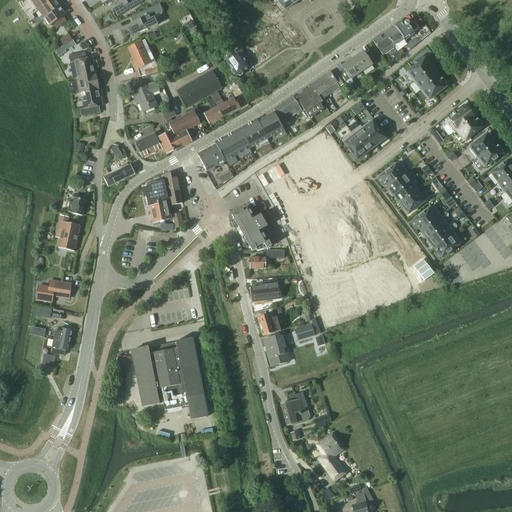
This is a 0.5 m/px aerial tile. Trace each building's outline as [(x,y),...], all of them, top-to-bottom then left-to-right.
[(52,0),(31,0),(39,10),(52,0)] [(60,6),(55,0),(52,0),(39,10),(44,18),(60,6)] [(114,0),(119,6),(113,10),(117,17),(142,2),(140,0),(114,0)] [(275,0),(284,12),(295,4),(295,3),(297,1),(298,0),(299,0),(300,1),(302,1),(303,0),(308,0),(310,2),(312,0),(275,0)] [(157,25),(154,18),(159,15),(160,14),(161,13),(161,12),(161,11),(161,9),(159,4),(129,17),(133,26),(127,29),(131,37),(157,25)] [(66,14),(60,6),(44,18),(50,25),(66,14)] [(408,26),(408,25),(409,25),(409,24),(408,23),(408,22),(407,22),(406,22),(405,22),(405,23),(404,23),(404,24),(403,23),(401,25),(399,23),(393,27),(402,40),(403,40),(404,42),(414,35),(413,33),(418,29),(414,24),(409,28),(408,26)] [(191,23),(183,27),(186,32),(193,28),(191,23)] [(402,40),(393,27),(384,34),(393,46),(402,40)] [(59,40),(63,46),(72,41),(68,34),(59,40)] [(393,46),(384,34),(372,42),(382,56),(394,48),(393,47),(393,46)] [(135,71),(151,64),(141,43),(128,49),(134,63),(131,64),(135,71)] [(395,61),(401,57),(400,57),(404,54),(400,49),(396,51),(397,52),(391,55),(395,61)] [(377,62),(370,51),(365,55),(363,52),(352,59),(361,73),(377,62)] [(96,76),(92,57),(88,58),(85,58),(84,52),(68,55),(69,63),(73,63),(76,74),(77,74),(77,78),(75,78),(75,79),(95,76),(96,76)] [(249,68),(240,54),(233,59),(231,55),(224,59),(236,77),(249,68)] [(416,65),(406,73),(413,83),(431,69),(422,57),(415,63),(416,65)] [(361,73),(352,59),(342,66),(344,69),(339,73),(346,83),(361,73)] [(158,73),(156,67),(144,70),(146,76),(158,73)] [(431,69),(413,83),(420,91),(438,77),(439,76),(436,72),(434,73),(431,69)] [(221,90),(211,72),(177,92),(187,109),(221,90)] [(336,83),(329,72),(320,79),(327,89),(324,91),(328,96),(340,88),(336,83)] [(338,73),(333,77),(340,87),(345,83),(338,73)] [(97,91),(95,76),(75,79),(78,94),(80,93),(97,91)] [(438,77),(420,91),(427,101),(436,95),(441,91),(440,91),(448,86),(442,79),(441,79),(440,80),(438,77)] [(328,96),(324,91),(327,89),(320,79),(310,85),(312,87),(313,87),(319,96),(318,97),(322,103),(322,102),(321,101),(328,96)] [(151,94),(158,92),(156,84),(148,87),(131,94),(134,99),(136,98),(143,114),(157,108),(151,94)] [(322,103),(318,97),(319,96),(313,87),(312,87),(295,98),(309,119),(324,109),(320,104),(322,103)] [(99,91),(97,91),(80,93),(81,97),(83,109),(79,110),(81,117),(99,113),(98,108),(101,108),(99,91)] [(224,104),(218,93),(211,97),(217,108),(222,118),(244,107),(239,99),(237,100),(236,98),(224,104)] [(301,110),(292,97),(273,110),(283,125),(289,121),(287,119),(301,110)] [(458,114),(446,124),(453,133),(473,118),(464,106),(457,112),(458,114)] [(161,114),(165,123),(176,117),(171,108),(161,114)] [(222,118),(217,108),(203,115),(208,125),(222,118)] [(200,126),(193,113),(165,127),(168,133),(158,138),(166,156),(191,143),(186,132),(189,131),(190,133),(194,131),(193,129),(200,126)] [(283,130),(273,113),(257,122),(267,139),(283,130)] [(473,118),(453,133),(454,134),(455,132),(463,142),(471,135),(472,136),(476,132),(483,126),(478,119),(477,120),(476,120),(475,121),(473,118)] [(249,149),(267,139),(257,122),(256,120),(239,130),(249,149)] [(359,126),(374,146),(379,142),(380,144),(385,140),(384,139),(370,121),(361,128),(359,126)] [(359,126),(350,133),(366,153),(367,154),(371,151),(370,149),(374,146),(359,126)] [(145,139),(142,141),(144,145),(146,145),(150,155),(162,149),(155,135),(151,127),(142,131),(145,139)] [(249,149),(239,130),(214,143),(215,145),(224,162),(225,162),(226,161),(229,166),(237,162),(234,157),(249,149)] [(350,133),(341,140),(350,153),(348,154),(354,162),(366,153),(350,133)] [(486,135),(468,149),(476,159),(494,145),(490,140),(491,139),(488,134),(486,135)] [(150,155),(146,145),(144,145),(142,141),(135,144),(142,159),(150,155)] [(74,152),(82,153),(84,145),(76,143),(74,152)] [(215,145),(197,155),(204,168),(206,172),(224,162),(215,145)] [(494,145),(476,159),(483,168),(492,162),(497,159),(496,158),(504,153),(498,146),(497,147),(497,146),(496,147),(494,145)] [(116,146),(111,149),(114,156),(120,153),(116,146)] [(497,169),(491,174),(498,183),(496,185),(511,172),(511,163),(509,160),(502,165),(501,165),(497,168),(497,169)] [(384,174),(377,179),(382,186),(383,185),(383,186),(385,185),(387,187),(407,172),(399,162),(389,170),(388,170),(384,173),(384,174)] [(134,173),(130,165),(128,165),(127,163),(118,168),(119,170),(109,175),(106,170),(103,171),(104,178),(108,186),(134,173)] [(407,172),(387,187),(390,191),(388,192),(392,197),(393,196),(411,182),(405,174),(407,172)] [(511,172),(496,185),(503,194),(511,186),(511,172)] [(182,204),(176,173),(164,175),(171,206),(182,204)] [(171,219),(163,180),(148,183),(149,187),(142,188),(146,206),(149,206),(153,223),(171,219)] [(411,182),(393,196),(400,204),(418,191),(411,182)] [(511,186),(503,194),(505,193),(511,201),(511,186)] [(418,191),(400,204),(407,214),(426,201),(418,191)] [(445,191),(440,195),(445,201),(450,198),(445,191)] [(69,204),(67,213),(81,216),(84,201),(85,197),(74,195),(72,204),(69,204)] [(262,230),(267,227),(260,215),(255,218),(248,206),(231,216),(252,252),(256,250),(257,252),(267,249),(271,246),(262,230)] [(418,217),(410,223),(416,230),(417,229),(418,228),(420,231),(440,216),(433,206),(422,214),(417,217),(418,217)] [(180,215),(173,216),(175,228),(182,227),(180,215)] [(63,223),(57,248),(73,252),(79,226),(66,223),(67,218),(60,216),(58,222),(63,223)] [(440,216),(420,231),(427,240),(447,224),(440,216)] [(427,240),(426,241),(429,245),(430,244),(434,248),(454,233),(447,224),(427,240)] [(474,228),(469,232),(474,239),(479,235),(474,228)] [(454,233),(434,248),(435,251),(434,252),(435,252),(434,253),(439,260),(446,254),(446,255),(451,251),(461,243),(454,233)] [(271,242),(275,249),(281,245),(277,238),(271,242)] [(283,259),(283,251),(266,251),(266,259),(249,259),(249,270),(264,270),(264,267),(270,267),(270,259),(283,259)] [(299,278),(290,281),(292,286),(287,288),(291,299),(300,296),(313,331),(319,329),(299,278)] [(38,287),(36,300),(51,303),(52,296),(69,299),(71,285),(70,285),(55,282),(49,281),(48,288),(38,287)] [(279,299),(277,283),(263,285),(263,286),(250,288),(252,303),(279,299)] [(35,306),(33,316),(49,319),(51,309),(35,306)] [(297,316),(300,325),(308,323),(305,313),(297,316)] [(280,331),(276,318),(270,319),(269,315),(257,319),(262,337),(274,333),(280,331)] [(292,331),(295,341),(311,336),(308,326),(292,331)] [(72,332),(62,330),(61,333),(55,331),(53,340),(69,343),(72,332)] [(280,349),(286,347),(282,335),(263,340),(271,368),(289,363),(287,355),(283,356),(280,349)] [(205,418),(190,339),(175,342),(175,345),(168,347),(160,350),(153,353),(153,354),(149,354),(148,347),(133,350),(144,408),(163,404),(164,411),(184,407),(187,406),(190,421),(205,418)] [(69,343),(53,340),(51,353),(64,356),(65,350),(68,351),(69,343)] [(55,357),(43,355),(41,366),(53,368),(55,357)] [(117,355),(110,396),(121,398),(129,357),(117,355)] [(309,417),(302,393),(286,398),(288,403),(281,405),(287,426),(296,424),(297,425),(306,422),(309,417)] [(297,431),(290,433),(292,442),(299,440),(297,431)] [(345,474),(333,457),(343,450),(331,435),(316,447),(325,459),(320,463),(334,482),(345,474)] [(358,485),(347,489),(349,495),(360,491),(358,485)] [(373,501),(366,489),(362,490),(362,494),(354,496),(355,500),(357,505),(351,506),(352,511),(367,511),(365,503),(373,501)]
